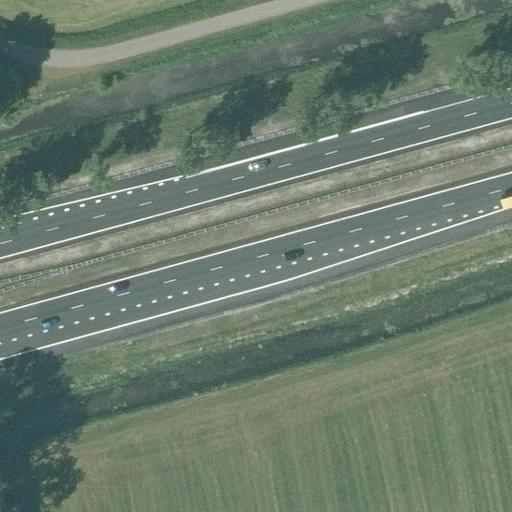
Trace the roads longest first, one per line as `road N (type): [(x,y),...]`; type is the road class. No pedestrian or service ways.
road 1 (motorway): [(511,103),(0,243)]
road 2 (motorway): [(0,328),(511,189)]
road 3 (unclassified): [(304,0),(89,58),(0,45)]
